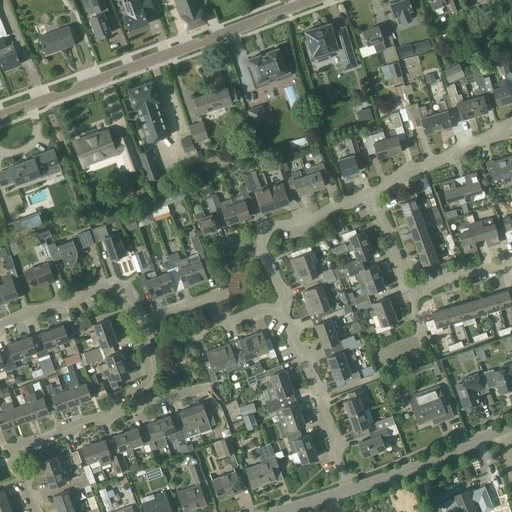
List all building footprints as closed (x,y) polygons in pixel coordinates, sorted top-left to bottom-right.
[(91,0),(90,1),(96,17),(91,19),(98,38),(111,33),(105,17),(109,15),(110,17),(111,16),(104,0),(91,0)] [(143,12),(153,8),(150,0),(143,0),(137,2),(136,0),(122,0),(128,15),(122,17),(125,24),(127,23),(130,31),(148,24),(143,12)] [(202,10),(197,0),(174,0),(181,17),(185,29),(206,22),(202,10)] [(401,0),(390,5),(395,17),(398,25),(412,20),(408,12),(412,11),(407,0),(401,0)] [(428,0),(432,10),(450,3),(453,12),(459,10),(455,0),(428,0)] [(420,6),(413,8),(416,14),(423,12),(420,6)] [(321,54),(323,61),(331,59),(329,52),(336,49),(342,70),(356,66),(345,28),(332,32),(330,24),(305,32),(312,57),(321,54)] [(68,27),(45,36),(40,38),(47,55),(74,44),(68,27)] [(378,27),(362,32),(367,45),(373,43),(376,51),(376,53),(386,49),(382,40),(383,40),(378,27)] [(434,37),(436,45),(444,42),(442,35),(434,37)] [(428,40),(420,42),(423,52),(431,50),(428,40)] [(0,48),(0,61),(4,71),(21,64),(13,44),(7,46),(0,48)] [(413,50),(411,44),(397,48),(400,59),(421,53),(419,48),(413,50)] [(278,49),(266,53),(267,55),(261,57),(260,55),(248,60),(251,68),(247,69),(255,90),(264,86),(262,81),(279,75),(280,80),(292,76),(290,69),(291,69),(291,68),(291,67),(291,66),(291,65),(290,64),(290,63),(290,62),(290,61),(289,61),(289,60),(288,59),(288,58),(287,58),(287,57),(286,57),(286,56),(285,56),(285,55),(281,57),(278,49)] [(401,61),(404,69),(420,63),(417,56),(401,61)] [(501,75),(509,73),(505,61),(498,63),(501,75)] [(398,62),(387,65),(391,79),(402,76),(398,62)] [(459,64),(443,71),(449,84),(465,76),(459,64)] [(225,89),(218,68),(205,72),(212,93),(194,99),(198,113),(222,106),(223,109),(232,106),(232,103),(238,101),(238,100),(235,92),(233,86),(225,89)] [(484,83),(481,71),(473,73),(477,85),(484,83)] [(434,73),(425,76),(426,82),(435,79),(434,73)] [(511,102),(505,80),(498,82),(500,88),(493,90),(497,106),(498,105),(499,108),(506,106),(505,104),(511,102)] [(160,101),(153,81),(129,90),(135,109),(137,109),(149,143),(170,136),(158,101),(160,101)] [(393,103),(408,100),(405,84),(390,87),(393,103)] [(454,84),(446,86),(449,95),(448,95),(450,99),(454,98),(461,120),(468,118),(469,119),(473,117),(473,116),(474,116),(469,100),(463,102),(461,95),(458,96),(454,84)] [(476,98),(469,100),(474,116),(475,116),(476,116),(480,115),(481,114),(487,112),(481,89),(474,91),(476,98)] [(450,99),(448,95),(442,96),(444,101),(437,103),(440,113),(434,115),(439,131),(452,127),(446,109),(452,108),(450,99)] [(394,103),(378,108),(380,114),(396,110),(394,103)] [(439,131),(434,115),(428,116),(425,107),(419,109),(417,104),(405,107),(409,120),(420,117),(425,135),(439,131)] [(268,121),(262,105),(247,111),(253,127),(268,121)] [(368,109),(357,113),(360,124),(371,121),(368,109)] [(402,126),(399,115),(391,117),(394,129),(402,126)] [(209,139),(203,121),(189,126),(194,143),(209,139)] [(385,140),(390,156),(402,153),(395,131),(389,133),(391,138),(385,140)] [(113,144),(108,132),(87,140),(86,137),(75,141),(83,163),(115,151),(116,154),(123,152),(130,172),(140,168),(129,136),(118,140),(119,142),(113,144)] [(378,160),(390,156),(383,132),(366,137),(367,143),(365,143),(369,155),(376,153),(378,160)] [(357,172),(353,156),(352,154),(358,152),(353,135),(346,138),(349,150),(345,151),(347,158),(338,160),(343,176),(345,176),(345,177),(347,178),(350,177),(351,175),(351,174),(357,172)] [(195,150),(190,137),(180,140),(185,154),(195,150)] [(160,178),(151,149),(138,153),(148,182),(160,178)] [(59,163),(54,150),(33,157),(34,159),(10,168),(11,170),(0,173),(0,181),(2,187),(16,182),(17,185),(41,176),(39,171),(59,163)] [(511,182),(511,177),(507,158),(493,162),(496,170),(490,171),(493,185),(500,183),(503,185),(511,182)] [(275,165),(280,180),(287,178),(285,171),(281,163),(275,165)] [(307,176),(312,191),(325,187),(322,180),(328,178),(323,163),(304,170),(306,176),(307,176)] [(242,176),(246,186),(248,192),(260,187),(255,171),(242,176)] [(299,196),(312,191),(307,176),(306,176),(302,178),(300,171),(291,174),(293,178),(288,179),(291,191),(297,189),(299,196)] [(462,189),(466,203),(483,198),(485,195),(484,192),(482,192),(477,173),(465,176),(468,188),(462,189)] [(425,176),(420,178),(423,187),(424,187),(429,185),(426,180),(425,176)] [(466,203),(462,189),(456,191),(453,180),(441,183),(447,202),(458,199),(459,205),(461,204),(464,215),(468,213),(466,203)] [(282,183),(269,188),(276,211),(282,209),(281,206),(289,204),(282,183)] [(248,192),(246,186),(240,188),(244,199),(250,197),(248,192)] [(269,188),(256,192),(263,212),(270,210),(271,212),(276,211),(269,188)] [(403,202),(400,203),(404,215),(419,210),(436,204),(432,193),(431,192),(426,194),(428,199),(421,201),(421,203),(417,204),(415,198),(403,202)] [(403,202),(415,198),(416,197),(414,192),(401,197),(403,202)] [(151,203),(149,196),(140,200),(142,206),(151,203)] [(227,225),(239,220),(234,205),(233,205),(231,199),(220,203),(217,196),(212,197),(216,209),(221,207),(227,225)] [(215,209),(216,209),(212,197),(206,200),(211,213),(216,211),(215,209)] [(234,205),(239,220),(250,216),(245,201),(234,205)] [(158,209),(151,212),(153,217),(169,212),(167,206),(158,209)] [(409,229),(424,223),(419,210),(404,215),(409,229)] [(203,211),(193,214),(195,221),(198,220),(204,235),(217,230),(211,215),(205,217),(203,211)] [(20,221),(24,231),(42,224),(39,214),(20,221)] [(116,214),(106,217),(107,223),(117,220),(116,214)] [(135,217),(124,221),(128,231),(138,228),(135,217)] [(484,236),(488,247),(500,243),(494,223),(493,224),(491,218),(475,223),(479,237),(484,236)] [(428,235),(424,223),(409,229),(413,240),(428,235)] [(473,239),(479,237),(475,223),(469,225),(471,231),(459,234),(465,254),(477,250),(473,239)] [(109,237),(105,226),(92,231),(97,244),(104,241),(111,261),(114,260),(114,262),(117,263),(121,262),(122,259),(121,258),(126,256),(119,234),(109,237)] [(79,239),(75,241),(73,241),(73,240),(58,246),(56,247),(54,243),(47,245),(52,259),(53,260),(54,260),(54,261),(55,261),(56,260),(60,259),(60,258),(62,258),(64,264),(65,265),(66,266),(68,266),(69,266),(71,266),(72,265),(73,264),(74,263),(76,261),(77,258),(77,256),(77,254),(77,253),(77,251),(77,250),(82,248),(82,249),(94,245),(89,230),(77,235),(79,239)] [(345,244),(331,249),(333,255),(353,248),(353,249),(369,244),(364,232),(357,235),(355,230),(342,235),(343,240),(349,238),(351,244),(346,246),(345,244)] [(418,253),(433,248),(428,235),(413,240),(418,253)] [(198,254),(187,258),(196,285),(208,280),(204,268),(208,266),(203,250),(198,238),(192,240),(195,252),(198,253),(198,254)] [(373,255),(369,244),(353,249),(358,261),(373,255)] [(47,245),(41,248),(47,263),(53,261),(47,245)] [(295,272),(313,265),(313,264),(318,263),(314,252),(312,253),(310,247),(297,252),(299,257),(291,260),(295,272)] [(437,261),(433,248),(418,253),(423,266),(430,263),(437,261)] [(185,288),(196,285),(187,258),(180,260),(177,253),(168,256),(169,260),(177,282),(182,280),(185,288)] [(15,268),(11,254),(3,257),(7,270),(15,268)] [(135,266),(141,264),(138,254),(131,256),(135,266)] [(177,282),(169,260),(165,262),(168,273),(157,277),(164,296),(175,292),(172,283),(177,282)] [(342,265),(344,271),(357,267),(355,260),(342,265)] [(54,281),(48,265),(26,273),(31,289),(54,281)] [(321,280),(321,281),(335,276),(332,269),(319,273),(316,271),(313,265),(295,272),(299,283),(302,282),(306,286),(321,280)] [(357,267),(344,271),(344,272),(346,277),(355,274),(359,285),(380,277),(376,265),(361,271),(361,272),(359,272),(357,267)] [(0,287),(0,288),(5,303),(19,298),(10,275),(3,278),(6,285),(0,287)] [(164,296),(157,277),(146,281),(144,275),(139,277),(145,293),(149,291),(152,300),(164,296)] [(335,276),(321,281),(323,285),(336,281),(335,276)] [(380,277),(359,285),(362,291),(363,295),(367,294),(368,294),(369,294),(384,288),(380,277)] [(307,305),(331,296),(329,289),(323,291),(321,287),(303,293),(307,305)] [(495,294),(500,309),(511,305),(511,303),(508,290),(495,294)] [(363,295),(354,298),(355,300),(356,304),(370,299),(368,294),(367,294),(363,295)] [(487,313),(500,309),(495,294),(483,298),(487,313)] [(333,301),(331,296),(307,305),(311,316),(319,313),(321,317),(331,314),(334,313),(332,308),(329,309),(327,303),(333,301)] [(377,316),(392,310),(388,298),(373,304),(375,310),(369,312),(371,318),(377,316)] [(475,317),(487,313),(483,298),(470,302),(475,317)] [(370,299),(356,304),(358,310),(372,305),(370,299)] [(462,321),(475,317),(470,302),(458,306),(462,321)] [(450,324),(462,321),(458,306),(445,309),(450,324)] [(333,319),(315,326),(319,337),(341,329),(338,319),(339,317),(352,312),(350,307),(344,309),(334,313),(331,314),(333,319)] [(425,322),(428,331),(430,330),(431,334),(443,331),(442,327),(450,324),(445,309),(432,313),(434,319),(425,322)] [(396,321),(392,310),(377,316),(381,327),(375,329),(377,334),(391,329),(389,324),(396,321)] [(90,333),(92,340),(113,332),(109,320),(93,326),(95,331),(90,333)] [(92,327),(90,321),(74,326),(76,332),(92,327)] [(63,326),(52,330),(60,351),(65,349),(63,343),(68,341),(63,326)] [(344,335),(341,329),(319,337),(324,348),(339,343),(337,337),(344,335)] [(52,330),(41,334),(45,346),(48,352),(54,350),(55,353),(60,351),(52,330)] [(113,332),(92,340),(93,344),(99,342),(102,348),(80,356),(82,361),(104,353),(102,348),(117,343),(113,332)] [(250,338),(257,356),(268,352),(261,333),(250,338)] [(481,340),(480,334),(472,337),(474,342),(481,340)] [(356,342),(355,341),(354,336),(341,340),(343,347),(356,342)] [(31,338),(20,342),(27,361),(32,359),(30,354),(36,352),(35,350),(31,338)] [(257,356),(250,338),(240,342),(243,350),(237,352),(244,370),(250,368),(246,360),(257,356)] [(79,354),(75,340),(69,342),(74,356),(79,354)] [(356,342),(343,347),(345,352),(361,345),(360,341),(356,342)] [(11,353),(6,355),(11,368),(12,370),(17,368),(16,366),(27,362),(27,361),(20,342),(8,346),(11,353)] [(457,349),(455,344),(447,346),(449,352),(457,349)] [(238,372),(244,370),(237,352),(232,354),(229,345),(218,349),(224,368),(235,364),(238,372)] [(224,368),(218,349),(206,354),(209,362),(204,364),(212,384),(217,382),(213,372),(224,368)] [(473,350),(467,351),(470,359),(476,357),(473,350)] [(103,359),(106,358),(104,353),(82,361),(84,366),(103,359)] [(98,374),(104,372),(106,371),(125,365),(121,353),(106,358),(107,363),(95,367),(98,374)] [(327,358),(331,370),(346,364),(356,360),(354,355),(344,358),(342,353),(327,358)] [(0,354),(0,372),(5,371),(6,373),(12,370),(11,368),(6,355),(1,357),(0,354)] [(81,362),(78,355),(63,361),(64,363),(66,366),(66,368),(68,367),(72,366),(81,362)] [(50,357),(44,360),(49,372),(55,370),(50,357)] [(49,372),(44,360),(39,361),(44,374),(49,372)] [(432,363),(437,375),(444,372),(440,360),(432,363)] [(350,375),(346,364),(331,370),(336,381),(342,378),(344,383),(360,377),(358,372),(350,375)] [(511,377),(511,364),(500,368),(501,371),(494,373),(493,371),(483,374),(488,389),(498,386),(500,393),(511,389),(511,379),(511,378),(511,377)] [(106,371),(104,372),(105,377),(107,376),(109,381),(112,380),(114,387),(125,383),(123,377),(129,375),(125,365),(106,371)] [(73,383),(72,383),(80,405),(92,400),(86,385),(80,387),(72,366),(68,367),(73,383)] [(257,381),(270,376),(268,371),(263,372),(259,374),(255,375),(257,381)] [(272,382),(265,384),(267,390),(289,382),(285,371),(283,371),(270,376),(272,382)] [(483,390),(478,375),(463,380),(464,383),(456,386),(464,409),(480,404),(476,392),(483,390)] [(16,386),(22,384),(20,378),(14,380),(16,386)] [(267,409),(279,404),(276,398),(278,397),(278,398),(293,393),(289,382),(267,390),(271,400),(265,402),(267,409)] [(63,393),(68,409),(80,405),(72,383),(67,385),(69,391),(63,393)] [(29,397),(37,419),(49,415),(43,399),(37,401),(31,384),(26,385),(30,397),(29,397)] [(68,409),(63,393),(57,395),(55,389),(53,390),(51,384),(45,386),(47,391),(49,390),(57,413),(68,409)] [(25,386),(19,388),(21,395),(28,392),(25,386)] [(413,396),(412,393),(406,396),(409,405),(411,404),(419,425),(433,419),(435,424),(454,417),(448,401),(444,402),(438,387),(413,396)] [(2,391),(4,396),(4,398),(10,396),(8,388),(2,391)] [(364,411),(362,404),(367,402),(362,389),(348,394),(350,400),(343,402),(349,417),(364,411)] [(107,396),(105,391),(94,395),(96,401),(107,396)] [(26,423),(37,419),(29,397),(24,399),(26,405),(20,407),(26,423)] [(242,415),(256,411),(253,402),(239,406),(242,415)] [(7,405),(15,427),(26,423),(20,407),(14,409),(12,403),(7,405)] [(276,411),(280,423),(301,415),(297,403),(280,409),(279,404),(267,409),(269,413),(276,411)] [(201,404),(191,408),(200,434),(211,430),(210,428),(215,426),(210,412),(205,414),(201,404)] [(0,422),(3,431),(15,427),(7,405),(2,407),(4,413),(0,414),(0,422)] [(198,427),(191,408),(179,412),(184,425),(179,427),(184,440),(189,438),(187,431),(198,427)] [(364,411),(349,417),(354,431),(361,429),(363,434),(395,423),(393,416),(374,423),(369,425),(364,411)] [(251,414),(243,417),(249,431),(251,430),(247,422),(253,419),(251,414)] [(286,439),(287,438),(300,433),(299,428),(305,426),(301,415),(280,423),(286,439)] [(169,417),(159,421),(167,443),(177,440),(178,442),(184,440),(179,427),(177,423),(172,425),(169,417)] [(156,447),(167,443),(159,421),(147,425),(150,432),(145,434),(151,452),(157,450),(156,447)] [(399,433),(396,424),(370,434),(372,439),(358,444),(363,457),(385,449),(382,442),(390,439),(390,437),(399,433)] [(137,429),(125,433),(131,449),(142,445),(143,448),(149,446),(144,432),(139,434),(137,429)] [(223,431),(225,438),(228,437),(232,435),(230,429),(223,431)] [(128,455),(133,453),(131,449),(125,433),(115,437),(120,453),(115,455),(122,471),(123,474),(129,471),(122,452),(126,451),(128,455)] [(297,452),(298,453),(313,447),(309,436),(302,438),(300,433),(287,438),(293,454),(297,452)] [(235,453),(228,437),(225,438),(213,443),(220,459),(235,453)] [(104,441),(94,445),(102,465),(102,467),(112,463),(116,474),(122,471),(115,455),(110,457),(104,441)] [(186,445),(188,451),(194,449),(191,443),(186,445)] [(280,471),(270,444),(263,447),(269,463),(247,471),(253,488),(275,480),(273,473),(280,471)] [(101,467),(102,467),(94,445),(82,449),(87,464),(88,464),(89,465),(83,467),(88,480),(90,485),(91,488),(96,486),(90,469),(101,466),(101,467)] [(313,447),(298,453),(301,463),(295,466),(297,471),(314,465),(312,460),(317,458),(313,447)] [(82,462),(78,451),(71,453),(76,465),(82,462)] [(206,480),(199,463),(197,464),(196,461),(192,459),(192,457),(186,454),(181,465),(187,468),(188,466),(190,466),(189,467),(195,484),(206,480)] [(42,464),(46,477),(66,469),(64,462),(59,464),(57,458),(42,464)] [(163,474),(160,465),(149,469),(152,478),(163,474)] [(66,469),(46,477),(51,489),(66,483),(63,476),(68,475),(66,469)] [(71,479),(73,486),(88,480),(85,471),(81,473),(82,475),(71,479)] [(242,492),(235,474),(212,482),(219,501),(242,492)] [(88,480),(73,486),(75,490),(90,485),(88,480)] [(206,503),(199,485),(177,493),(184,511),(186,511),(194,509),(193,507),(206,503)] [(487,511),(494,509),(485,486),(468,494),(467,493),(456,498),(456,499),(439,506),(441,511),(487,511)] [(59,510),(80,503),(76,492),(70,495),(69,492),(54,498),(59,510)] [(172,511),(165,493),(155,497),(157,503),(144,508),(144,511),(172,511)] [(498,504),(501,511),(511,511),(511,509),(509,499),(498,504)] [(0,511),(11,511),(8,503),(0,505),(0,511)] [(86,511),(83,511),(80,503),(59,510),(59,511),(99,511),(98,508),(86,511)]
